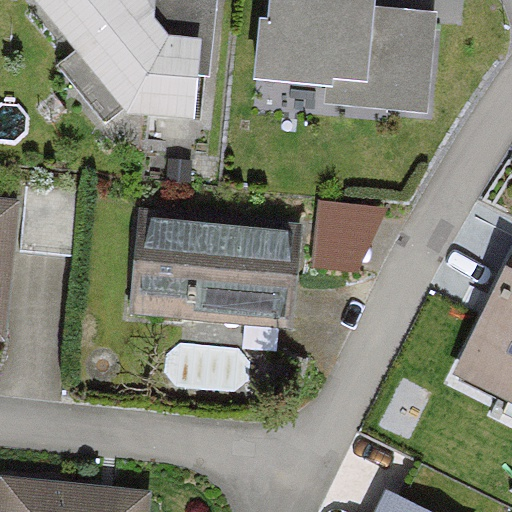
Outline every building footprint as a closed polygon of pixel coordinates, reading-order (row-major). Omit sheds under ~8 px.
[(34,0),(123,112),(201,118),(216,0),(34,0)] [(368,0),(270,0),(264,75),(330,81),(329,98),(425,106),(433,14),(368,9),(368,0)] [(18,211),(14,253),(69,259),(76,194),(21,188),(18,211)] [(284,320),(287,286),(292,234),(138,219),(129,314),(190,320),(191,314),(283,323),(284,320)] [(511,264),(457,372),(506,397),(498,414),(511,420),(511,264)] [(136,511),(138,500),(2,487),(0,501),(0,511),(136,511)] [(410,511),(392,503),(387,511),(410,511)]
